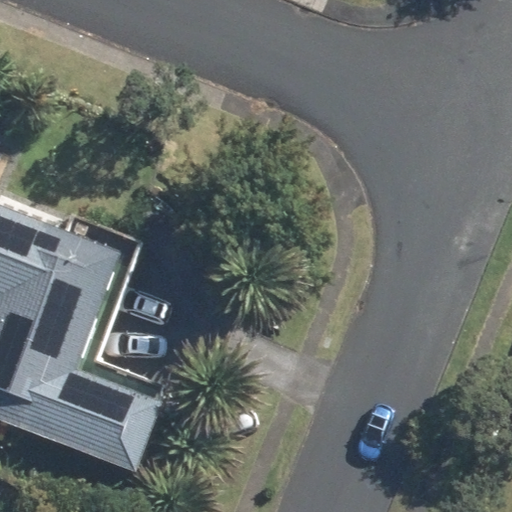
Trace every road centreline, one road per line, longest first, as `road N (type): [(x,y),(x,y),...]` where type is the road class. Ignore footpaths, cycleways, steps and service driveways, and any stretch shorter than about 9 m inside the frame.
road 1 (residential): [(486,136),(327,511)]
road 2 (residential): [(149,0),(486,136)]
